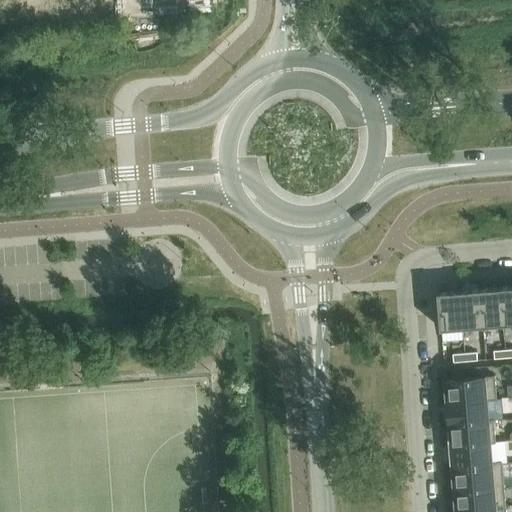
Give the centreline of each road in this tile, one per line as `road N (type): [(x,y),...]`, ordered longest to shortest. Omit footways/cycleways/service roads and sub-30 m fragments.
road 1 (residential): [(420,511),(406,279),(423,257),(511,250)]
road 2 (secondary): [(277,61),(200,118),(0,141)]
road 3 (secondary): [(39,197),(211,194),(245,209)]
road 4 (secondary): [(39,197),(115,176),(228,166)]
road 5 (secondary): [(326,235),(356,221),(407,177),(481,164)]
road 6 (unclassified): [(285,236),(314,378)]
road 7 (unclassified): [(314,378),(326,235)]
road 8 (unclassified): [(323,511),(314,378)]
road 9 (secondary): [(228,166),(248,172),(273,204),(293,213),(337,209)]
